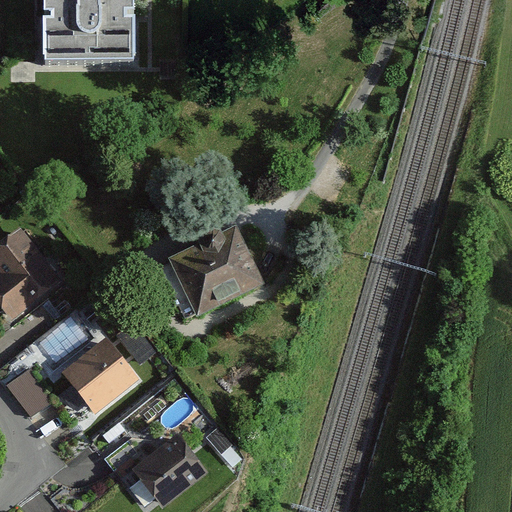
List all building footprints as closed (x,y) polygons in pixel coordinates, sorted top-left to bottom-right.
[(43,0),(43,15),(52,15),(52,24),(43,24),(43,65),(131,66),(131,23),(122,23),(122,15),(131,15),(131,0),(43,0)] [(235,229),(159,266),(185,320),(261,283),(235,229)] [(19,230),(0,244),(0,307),(11,320),(60,280),(19,230)] [(103,339),(62,373),(96,414),(137,380),(103,339)] [(53,401),(29,369),(7,386),(32,418),(53,401)] [(208,473),(178,435),(132,470),(162,508),(208,473)]
